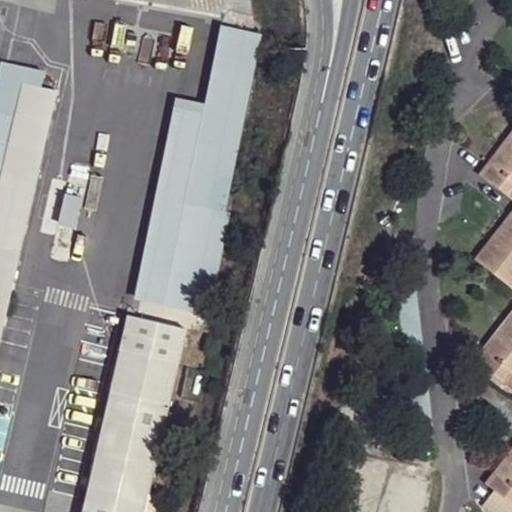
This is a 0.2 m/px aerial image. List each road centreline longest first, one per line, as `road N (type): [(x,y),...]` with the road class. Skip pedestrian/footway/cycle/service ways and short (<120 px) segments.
road 1 (secondary): [(257,511),(383,0)]
road 2 (secondary): [(333,69),(223,511)]
